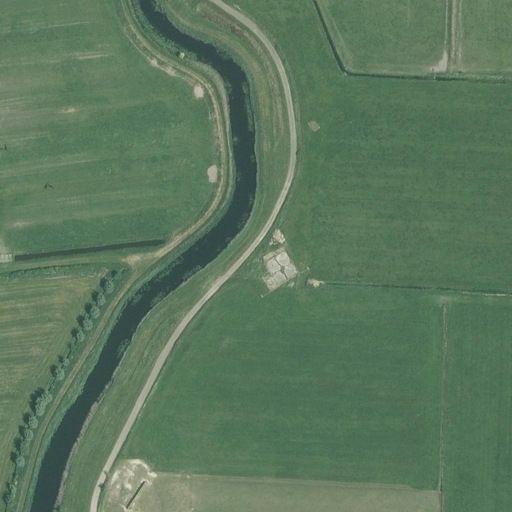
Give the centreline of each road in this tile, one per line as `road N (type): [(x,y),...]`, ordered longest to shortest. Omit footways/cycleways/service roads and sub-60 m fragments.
road 1 (track): [(20,511),(40,430),(114,302),(217,204),(225,174),(211,90),(152,51),(122,0)]
road 2 (track): [(152,261),(0,267)]
